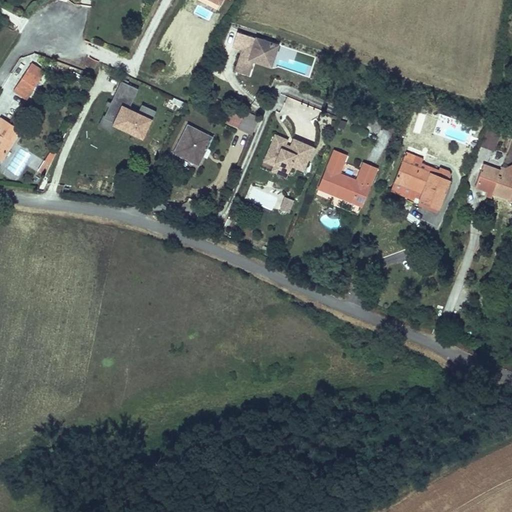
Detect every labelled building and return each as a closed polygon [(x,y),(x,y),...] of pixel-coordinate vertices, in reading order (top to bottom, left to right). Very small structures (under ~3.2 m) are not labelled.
[(273,57),(277,45),(236,32),(232,46),(242,49),(246,50),(244,54),(240,56),(235,71),(249,75),(253,61),(262,63),(264,57),(266,55),(273,57)] [(270,66),(273,57),(266,55),(264,57),(262,63),(270,66)] [(23,74),(16,85),(29,93),(36,82),(23,74)] [(126,110),(137,89),(119,81),(101,117),(113,123),(113,124),(140,137),(144,127),(146,128),(154,112),(140,105),(135,115),(126,110)] [(16,85),(11,92),(24,100),(29,93),(16,85)] [(247,101),(257,105),(263,91),(253,87),(247,101)] [(252,134),(258,116),(244,110),(237,128),(252,134)] [(283,118),(278,132),(292,137),(297,123),(283,118)] [(0,159),(20,132),(3,120),(0,123),(0,128),(1,129),(0,130),(0,159)] [(188,125),(174,154),(199,166),(213,137),(188,125)] [(489,130),(483,146),(495,151),(501,135),(489,130)] [(275,141),(264,166),(276,171),(290,177),(292,171),(304,176),(313,154),(293,146),(292,148),(275,141)] [(42,176),(51,158),(46,154),(35,172),(42,176)] [(406,155),(402,164),(413,168),(417,159),(406,155)] [(336,156),(320,195),(361,211),(371,184),(359,180),(357,184),(340,177),(347,160),(336,156)] [(391,192),(438,212),(450,183),(413,168),(402,164),(391,192)] [(484,164),(476,186),(511,199),(511,166),(510,168),(508,173),(501,170),(484,164)] [(276,171),(273,177),(288,183),(290,177),(276,171)] [(278,211),(288,215),(294,200),(283,196),(278,211)]
